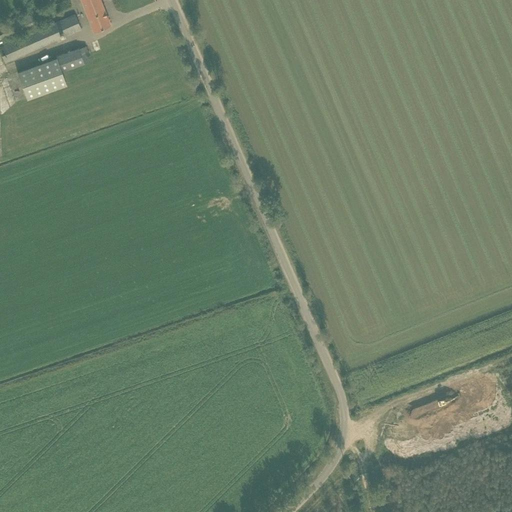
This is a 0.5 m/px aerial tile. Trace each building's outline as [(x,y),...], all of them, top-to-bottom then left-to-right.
[(50,19),(59,14),(58,11),(71,6),(68,0),(67,0),(0,27),(0,39),(51,19),(50,19)] [(80,0),(93,31),(100,28),(110,25),(100,0),(80,0)] [(74,14),(0,46),(0,51),(5,63),(81,30),(74,14)] [(91,43),(94,53),(100,51),(97,41),(91,43)] [(17,72),(27,100),(66,85),(62,72),(84,64),(78,48),(56,56),(56,58),(17,72)]
